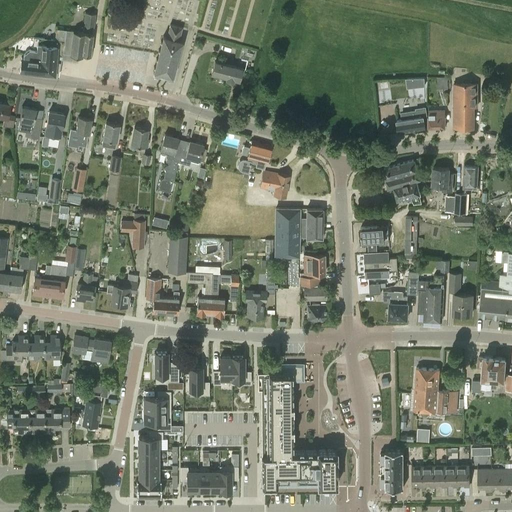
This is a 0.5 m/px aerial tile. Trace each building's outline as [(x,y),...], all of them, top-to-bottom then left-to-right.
[(56,29),(55,37),(65,38),(62,53),(63,54),(62,59),(72,60),(73,55),(82,56),(82,54),(90,55),(95,18),(95,14),(85,12),(83,32),(56,29)] [(153,71),(153,72),(172,78),(172,77),(182,41),(178,40),(181,28),(170,25),(166,37),(163,36),(154,72),(153,71)] [(21,58),(20,71),(54,74),(55,62),(56,53),(62,53),(65,38),(55,37),(55,40),(34,38),(32,50),(29,50),(23,54),(23,58),(21,58)] [(214,61),(211,73),(226,78),(226,79),(233,81),(234,80),(239,81),(242,68),(214,61)] [(437,77),(437,88),(443,88),(443,93),(447,93),(447,77),(437,77)] [(454,83),(454,127),(474,127),(474,106),(477,106),(477,103),(477,83),(454,83)] [(0,102),(0,116),(4,118),(3,125),(12,127),(14,116),(8,115),(9,105),(0,102)] [(22,106),(18,128),(26,130),(25,136),(38,138),(41,119),(35,118),(36,109),(22,106)] [(402,119),(396,120),(399,133),(425,129),(423,117),(426,116),(425,108),(416,109),(416,111),(401,113),(402,119)] [(428,110),(428,127),(429,127),(444,127),(445,127),(445,110),(428,110)] [(43,135),(41,144),(47,145),(49,137),(59,139),(64,113),(49,111),(44,136),(43,135)] [(70,130),(68,142),(86,145),(88,134),(91,119),(78,117),(76,131),(70,130)] [(103,136),(101,146),(114,149),(117,136),(119,125),(105,122),(103,136)] [(134,127),(131,145),(137,146),(136,151),(143,152),(144,147),(146,148),(148,139),(146,139),(148,130),(134,127)] [(160,179),(158,188),(170,192),(172,182),(173,180),(177,162),(183,142),(178,140),(178,138),(179,137),(164,133),(160,150),(160,152),(168,154),(167,158),(171,159),(170,163),(163,167),(165,170),(163,177),(160,179)] [(183,142),(177,162),(189,165),(190,161),(198,163),(199,160),(203,161),(206,149),(202,148),(204,144),(189,140),(188,143),(183,142)] [(241,160),(239,163),(239,166),(240,169),(243,171),(249,172),(252,162),(256,163),(255,166),(264,168),(266,161),(271,146),(251,140),(250,146),(245,145),(242,153),(247,154),(247,156),(248,156),(247,159),(246,159),(243,159),(241,160)] [(143,153),(141,162),(148,163),(150,155),(143,153)] [(112,155),(109,168),(111,168),(118,170),(121,157),(112,155)] [(384,172),(377,174),(380,186),(387,184),(388,188),(393,186),(416,180),(420,179),(414,159),(383,168),(384,172)] [(463,184),(463,189),(477,189),(477,184),(478,166),(464,166),(463,184)] [(433,167),(432,185),(443,185),(442,191),(451,191),(452,173),(449,173),(449,168),(433,167)] [(76,168),(72,190),(82,192),(86,170),(76,168)] [(263,170),(259,186),(275,190),(274,195),(284,197),(289,175),(263,170)] [(52,178),(49,198),(52,199),(57,199),(60,179),(52,178)] [(416,180),(393,186),(397,200),(406,197),(411,196),(412,198),(413,203),(421,203),(420,196),(421,196),(416,180)] [(69,191),(67,201),(80,203),(81,193),(69,191)] [(455,192),(454,212),(465,213),(467,193),(455,192)] [(275,208),(275,256),(281,256),(298,256),(298,237),(322,237),(322,218),(322,208),(306,208),(306,218),(299,218),(299,208),(287,208),(275,208)] [(121,221),(120,230),(133,231),(132,246),(143,247),(143,239),(144,228),(144,220),(145,213),(134,213),(134,221),(121,221)] [(152,224),(167,227),(169,219),(154,215),(152,224)] [(455,215),(455,225),(473,225),(473,216),(455,215)] [(406,216),(405,252),(411,252),(417,252),(417,216),(412,216),(406,216)] [(182,219),(180,229),(188,231),(190,221),(182,219)] [(369,227),(360,227),(361,242),(363,242),(363,244),(366,243),(366,241),(370,241),(378,241),(378,240),(384,240),(383,226),(377,227),(377,226),(369,227)] [(220,234),(220,240),(221,240),(221,245),(224,245),(224,250),(221,250),(221,255),(224,255),(224,258),(232,258),(232,240),(229,240),(229,235),(220,234)] [(169,235),(168,270),(185,271),(187,236),(169,235)] [(0,236),(0,288),(7,289),(9,274),(3,273),(7,237),(0,236)] [(68,245),(66,260),(73,261),(75,246),(68,245)] [(77,248),(74,267),(81,268),(83,248),(77,248)] [(481,294),(479,308),(480,308),(480,314),(487,315),(487,317),(493,318),(493,315),(501,316),(504,290),(507,290),(506,296),(511,297),(511,304),(511,251),(502,250),(502,261),(507,262),(506,272),(500,272),(499,280),(482,279),(481,294)] [(387,252),(365,253),(365,255),(366,277),(370,277),(370,276),(389,275),(388,270),(397,269),(396,257),(387,258),(387,255),(387,252)] [(304,273),(299,273),(300,285),(319,284),(319,275),(313,276),(313,273),(324,272),(324,270),(325,270),(325,266),(324,266),(324,260),(325,260),(325,256),(324,256),(324,254),(303,254),(304,273)] [(20,256),(18,268),(29,269),(30,257),(20,256)] [(436,259),(436,268),(441,268),(440,271),(449,271),(449,259),(436,259)] [(49,275),(46,294),(61,296),(63,281),(64,281),(66,266),(58,265),(58,261),(52,260),(51,265),(49,275)] [(34,277),(32,292),(46,294),(49,279),(49,277),(49,275),(51,265),(46,264),(45,274),(42,274),(42,278),(34,277)] [(186,282),(204,283),(203,296),(197,296),(196,314),(198,314),(199,315),(203,316),(204,314),(210,314),(211,297),(212,272),(187,271),(186,282)] [(77,283),(75,298),(84,299),(84,298),(92,299),(94,286),(90,285),(92,275),(92,273),(84,272),(82,284),(77,283)] [(211,297),(210,314),(215,315),(216,316),(220,316),(221,315),(223,315),(224,298),(218,297),(219,281),(220,273),(212,273),(212,272),(211,297)] [(408,272),(407,294),(418,294),(419,280),(419,277),(419,272),(408,272)] [(448,291),(448,292),(460,293),(461,279),(461,272),(449,272),(449,279),(448,291)] [(108,284),(106,291),(112,292),(110,303),(126,305),(128,291),(135,293),(138,275),(128,273),(126,283),(122,282),(122,286),(113,285),(108,284)] [(231,273),(230,285),(238,285),(238,273),(231,273)] [(9,274),(7,289),(20,291),(22,275),(9,274)] [(266,274),(265,289),(268,289),(268,293),(274,293),(274,274),(266,274)] [(418,294),(417,313),(418,313),(424,313),(423,321),(435,320),(436,322),(440,322),(441,320),(442,320),(444,281),(444,275),(434,274),(434,281),(419,280),(418,294)] [(147,278),(146,298),(153,298),(152,312),(164,313),(165,297),(158,297),(159,278),(147,278)] [(380,283),(369,284),(370,294),(380,293),(380,287),(380,283)] [(239,285),(231,285),(230,299),(238,299),(239,285)] [(304,287),(304,299),(326,299),(326,287),(304,287)] [(246,289),(245,300),(248,300),(247,316),(255,316),(256,318),(259,318),(260,317),(262,317),(263,301),(265,301),(266,290),(246,289)] [(504,290),(501,316),(506,316),(505,321),(511,322),(511,304),(511,297),(506,296),(507,290),(504,290)] [(165,297),(164,313),(177,314),(178,291),(173,291),(172,297),(165,297)] [(383,292),(383,303),(390,303),(389,317),(400,318),(401,319),(404,319),(405,318),(407,318),(408,304),(406,303),(407,297),(401,297),(402,293),(383,292)] [(454,294),(453,314),(471,315),(472,294),(454,294)] [(312,305),(308,305),(308,320),(321,320),(326,315),(326,305),(319,305),(319,303),(312,303),(312,305)] [(278,327),(289,327),(288,318),(277,319),(278,327)] [(5,350),(0,350),(0,361),(5,361),(5,360),(21,360),(21,354),(27,354),(27,359),(28,359),(27,342),(27,335),(17,335),(18,342),(11,342),(11,346),(5,346),(5,350)] [(34,342),(27,342),(28,359),(37,359),(37,354),(43,354),(43,359),(44,359),(44,341),(43,341),(43,335),(33,335),(34,342)] [(50,341),(44,341),(44,359),(54,359),(60,359),(60,353),(60,335),(50,335),(50,341)] [(74,335),(71,352),(82,353),(81,358),(90,360),(106,363),(107,357),(110,341),(93,338),(93,341),(86,340),(87,337),(74,335)] [(153,355),(153,362),(155,362),(155,377),(167,377),(167,381),(178,381),(178,361),(167,361),(167,352),(155,352),(155,355),(153,355)] [(231,378),(231,384),(251,384),(251,370),(244,370),(244,356),(231,356),(231,357),(232,357),(232,378),(231,378)] [(472,380),(472,388),(473,388),(473,390),(482,391),(482,388),(497,389),(497,386),(499,386),(499,384),(503,384),(504,380),(505,358),(493,357),(493,356),(483,356),(483,357),(478,357),(478,367),(482,367),(482,378),(482,380),(472,380)] [(213,370),(213,383),(221,383),(221,378),(231,378),(232,378),(232,357),(231,357),(220,357),(220,370),(213,370)] [(64,363),(61,379),(67,380),(70,364),(64,363)] [(278,372),(257,372),(257,389),(260,389),(261,486),(266,486),(266,483),(272,483),(272,486),(276,486),(317,485),(336,485),(336,474),(336,461),(336,450),(319,450),(292,450),(292,436),(293,436),(293,425),(292,425),(292,413),(293,413),(293,403),(292,403),(292,381),(303,380),(303,364),(278,364),(278,372)] [(189,367),(189,390),(201,390),(201,394),(209,394),(209,381),(202,381),(202,367),(199,367),(199,366),(192,366),(192,367),(189,367)] [(416,367),(413,409),(420,409),(420,413),(422,415),(426,415),(428,413),(429,410),(436,411),(456,412),(457,391),(448,390),(438,389),(439,369),(416,367)] [(74,371),(73,381),(80,382),(80,381),(82,372),(74,371)] [(91,384),(89,391),(100,393),(107,394),(109,384),(91,384)] [(27,385),(17,386),(17,394),(27,393),(27,385)] [(143,400),(143,408),(144,408),(144,410),(170,410),(170,391),(157,391),(157,397),(144,397),(144,401),(143,400)] [(86,393),(81,425),(87,426),(87,429),(94,430),(95,427),(97,427),(102,396),(86,393)] [(47,410),(44,410),(44,428),(44,433),(54,433),(54,428),(61,427),(61,425),(69,425),(69,409),(61,409),(56,409),(50,409),(47,410)] [(28,410),(6,410),(6,428),(12,428),(12,434),(28,434),(28,410)] [(44,410),(28,410),(28,434),(39,434),(38,428),(44,428),(44,410)] [(143,412),(143,419),(144,419),(144,422),(157,422),(157,428),(170,428),(170,410),(144,410),(144,412),(143,412)] [(138,438),(138,449),(139,449),(157,449),(160,449),(160,448),(160,438),(162,438),(162,431),(149,431),(149,437),(138,438)] [(139,449),(139,459),(157,459),(157,449),(139,449)] [(380,485),(380,486),(381,486),(385,486),(385,488),(403,488),(403,450),(385,450),(385,451),(381,451),(380,451),(380,452),(380,458),(380,459),(380,465),(380,466),(380,472),(380,473),(380,478),(380,479),(380,485)] [(139,459),(139,469),(157,469),(157,459),(139,459)] [(435,465),(423,466),(424,485),(435,485),(435,465)] [(446,465),(435,465),(435,485),(446,485),(446,465)] [(457,465),(446,465),(446,485),(458,485),(457,465)] [(469,465),(457,465),(458,485),(469,485),(469,465)] [(180,466),(180,480),(187,480),(187,490),(198,490),(198,469),(187,469),(187,466),(180,466)] [(220,489),(219,490),(231,490),(231,479),(238,479),(238,466),(219,466),(219,471),(220,471),(220,489)] [(423,466),(412,466),(412,486),(424,485),(423,466)] [(505,468),(491,469),(492,488),(499,488),(499,491),(505,491),(505,488),(505,468)] [(139,479),(157,479),(157,469),(139,469),(139,479)] [(198,469),(198,490),(209,490),(209,471),(209,469),(198,469)] [(491,469),(477,469),(477,489),(485,489),(485,491),(492,491),(492,488),(491,469)] [(209,471),(209,490),(219,490),(220,489),(220,471),(219,471),(209,471)] [(136,490),(136,495),(160,495),(160,479),(157,479),(139,479),(136,479),(136,484),(136,490)]
